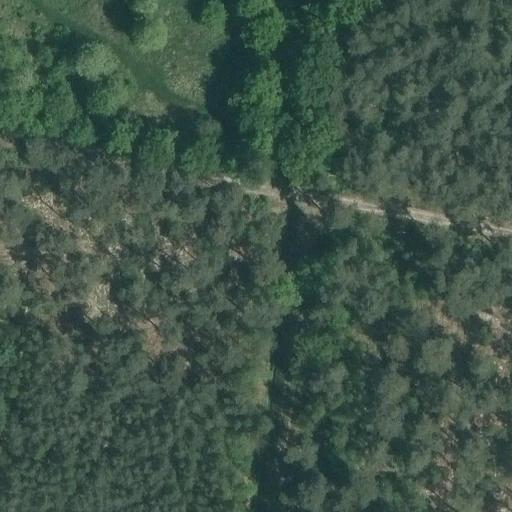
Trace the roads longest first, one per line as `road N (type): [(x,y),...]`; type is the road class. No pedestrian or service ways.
road 1 (track): [(318,196),(0,131)]
road 2 (track): [(281,511),(310,323),(318,196)]
road 3 (track): [(318,196),(511,231)]
